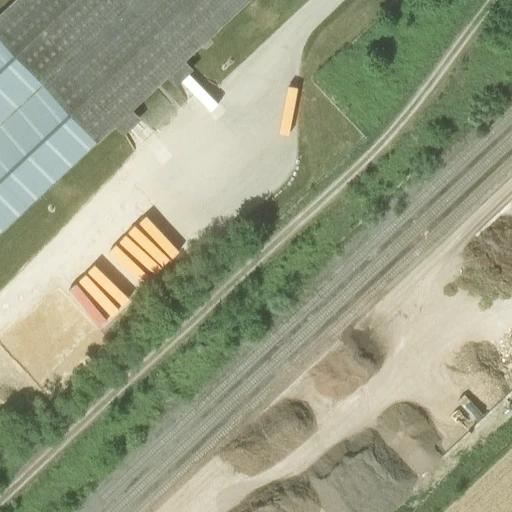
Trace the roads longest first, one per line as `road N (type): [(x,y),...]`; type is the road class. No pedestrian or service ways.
road 1 (track): [(0,500),(394,126),(493,0)]
road 2 (unknown): [(292,508),(340,364),(364,326),(511,189)]
road 3 (unknown): [(292,508),(511,311)]
